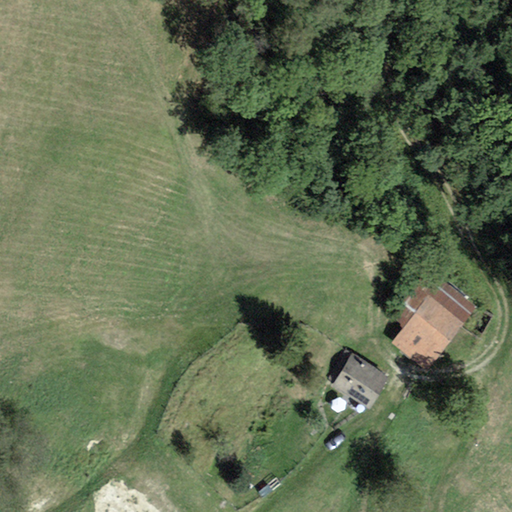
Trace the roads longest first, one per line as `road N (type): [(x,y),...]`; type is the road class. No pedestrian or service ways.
road 1 (track): [(373,0),(382,78),(502,305),(504,328),(488,362),(464,376),(405,372),(389,358)]
road 2 (track): [(405,372),(374,425),(353,511)]
